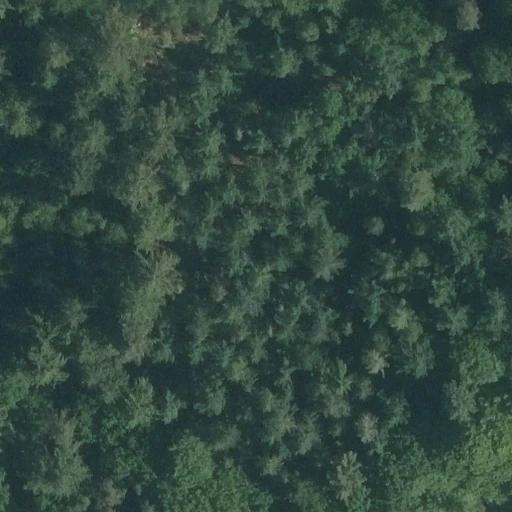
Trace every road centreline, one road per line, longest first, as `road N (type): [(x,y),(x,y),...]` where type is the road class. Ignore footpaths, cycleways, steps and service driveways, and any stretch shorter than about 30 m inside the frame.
road 1 (track): [(268,511),(511,373)]
road 2 (track): [(0,403),(144,461),(233,511)]
